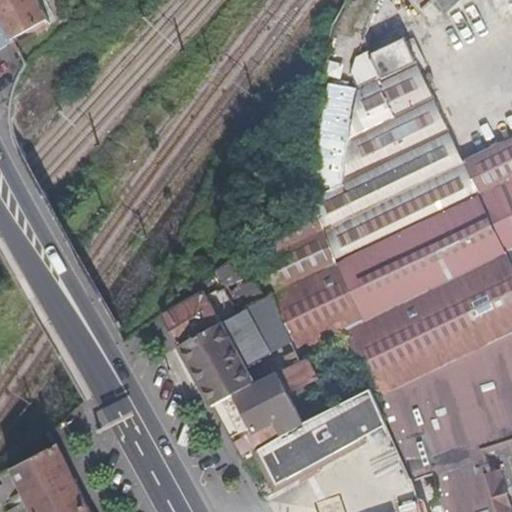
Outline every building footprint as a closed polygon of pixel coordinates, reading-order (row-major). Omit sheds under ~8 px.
[(0,0),(0,24),(9,42),(34,28),(37,32),(46,27),(31,0),(0,0)] [(0,49),(10,44),(9,42),(0,24),(0,49)] [(339,175),(448,125),(407,36),(356,60),(339,175)] [(448,125),(339,175),(355,207),(463,156),(448,125)] [(511,133),(463,156),(355,207),(339,175),(337,190),(236,228),(270,291),(295,339),(304,354),(339,334),(367,387),(369,392),(511,326),(511,133)] [(270,291),(249,303),(274,350),(295,339),(270,291)] [(175,344),(216,321),(201,292),(160,316),(166,328),(175,344)] [(258,381),(249,364),(274,350),(249,303),(216,321),(175,344),(192,375),(210,408),(221,401),(258,381)] [(511,326),(369,392),(385,423),(430,511),(511,511),(511,509),(499,466),(490,469),(483,446),(511,436),(511,326)] [(258,381),(221,401),(239,432),(251,425),(262,445),(301,423),(295,411),(291,404),(285,393),(315,375),(304,354),(258,381)] [(254,449),(274,485),(384,424),(385,423),(369,392),(367,387),(301,423),(262,445),(254,449)] [(88,401),(96,427),(120,420),(112,394),(88,401)] [(301,408),(297,400),(291,404),(295,411),(301,408)] [(262,445),(251,425),(239,432),(227,439),(238,458),(254,449),(262,445)] [(9,511),(95,511),(69,462),(59,442),(13,467),(17,475),(0,483),(0,496),(2,501),(25,490),(30,499),(8,510),(9,511)]
